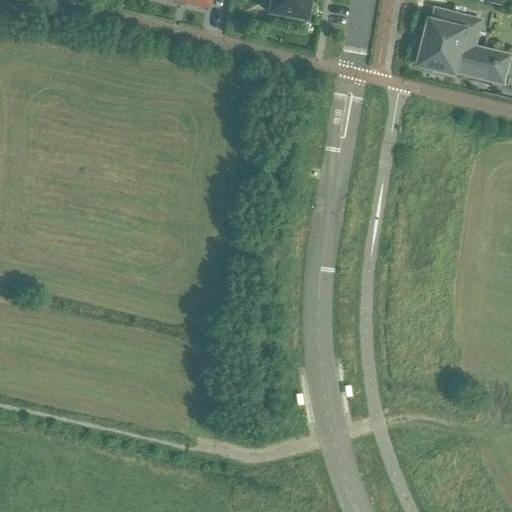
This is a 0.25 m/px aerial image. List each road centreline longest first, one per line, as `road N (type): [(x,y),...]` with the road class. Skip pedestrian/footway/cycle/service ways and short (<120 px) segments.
road 1 (residential): [(352,74),(159,29),(0,5)]
road 2 (residential): [(511,112),(352,74)]
